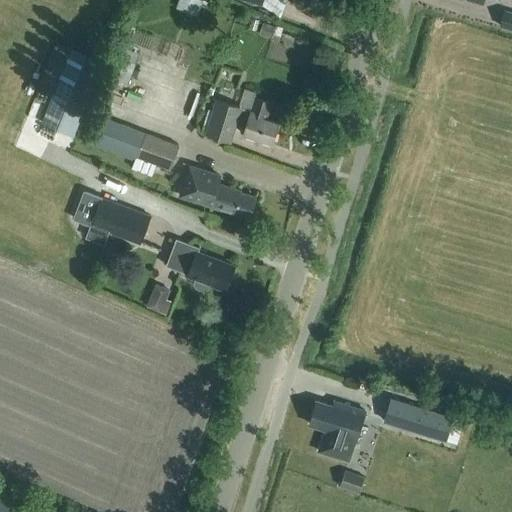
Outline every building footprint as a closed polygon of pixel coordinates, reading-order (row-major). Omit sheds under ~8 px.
[(178,0),(176,7),(197,15),(202,0),(178,0)] [(293,0),(294,4),(297,7),(301,9),(305,8),(308,5),(309,0),(293,0)] [(511,11),(504,9),(499,26),(511,29),(511,11)] [(131,72),(140,51),(122,44),(113,65),(131,72)] [(71,47),(41,122),(73,135),(103,60),(71,47)] [(266,118),(271,102),(254,96),(250,110),(241,107),(216,99),(205,134),(230,141),(235,126),(244,129),(243,133),(272,143),(278,122),(266,118)] [(166,175),(177,145),(98,115),(87,145),(166,175)] [(249,216),(255,197),(241,192),(241,190),(218,183),(220,175),(189,165),(179,197),(204,204),(234,213),(235,211),(249,216)] [(100,196),(85,236),(102,242),(106,230),(139,243),(150,215),(100,196)] [(210,283),(225,289),(234,265),(198,251),(199,247),(176,238),(165,265),(188,273),(187,274),(195,277),(193,282),(195,287),(203,290),(208,287),(210,283)] [(166,310),(174,291),(156,284),(149,304),(166,310)] [(391,396),(383,420),(447,439),(454,415),(391,396)] [(333,406),(316,400),(309,423),(325,429),(317,453),(347,462),(364,410),(334,401),(333,406)] [(366,475),(347,468),(341,485),(360,492),(366,475)] [(0,511),(6,511),(10,502),(0,498),(0,511)]
